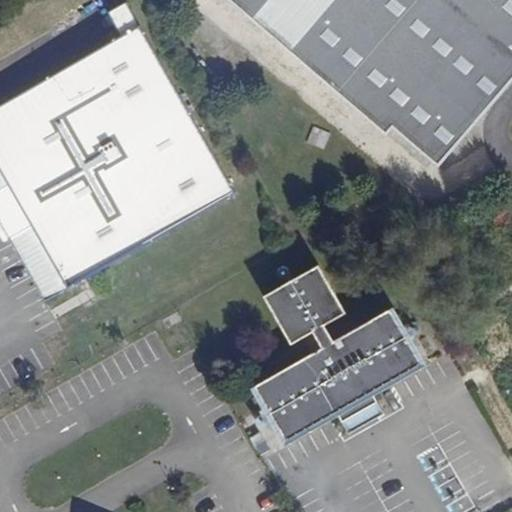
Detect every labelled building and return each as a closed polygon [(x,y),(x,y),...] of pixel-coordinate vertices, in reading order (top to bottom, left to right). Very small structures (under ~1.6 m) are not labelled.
[(511,0),(232,0),(389,135),(396,128),(441,166),(511,83),(511,0)] [(121,37),(139,26),(129,9),(111,19),(121,37)] [(121,37),(0,104),(0,173),(7,186),(2,189),(0,196),(0,197),(17,225),(26,226),(30,224),(67,288),(237,192),(141,25),(139,26),(121,37)] [(7,186),(0,173),(0,221),(46,300),(67,288),(30,224),(26,226),(17,225),(0,197),(0,196),(2,189),(7,186)] [(348,313),(320,264),(266,296),(294,345),(306,338),(315,354),(257,387),(289,442),(340,413),(346,423),(379,404),(373,393),(423,364),(392,309),(334,343),(325,327),(348,313)] [(379,404),(346,423),(352,433),(385,414),(379,404)]
